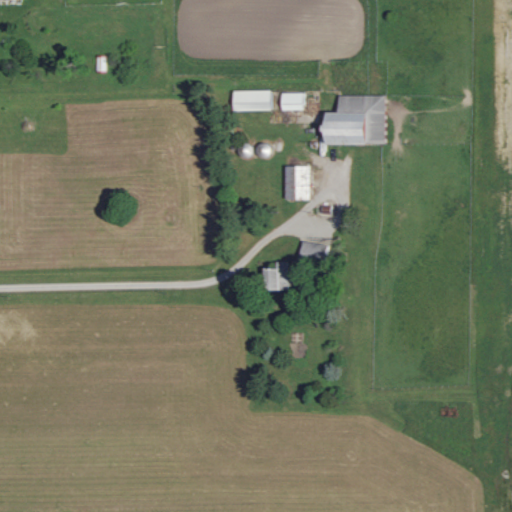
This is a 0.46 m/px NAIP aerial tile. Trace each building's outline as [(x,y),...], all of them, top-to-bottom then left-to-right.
[(273,89),(236,89),(236,110),(273,109),(273,89)] [(305,91),(284,92),(285,109),(306,109),(305,91)] [(387,93),(341,94),(342,111),(329,111),(329,144),(388,143),(387,93)] [(313,165),(288,164),(288,199),(312,199),(313,165)] [(304,260),(328,262),(329,244),(305,242),(304,260)] [(290,289),(290,285),(300,285),(300,267),(289,267),(289,261),(280,261),(280,267),(268,268),(268,289),(290,289)]
